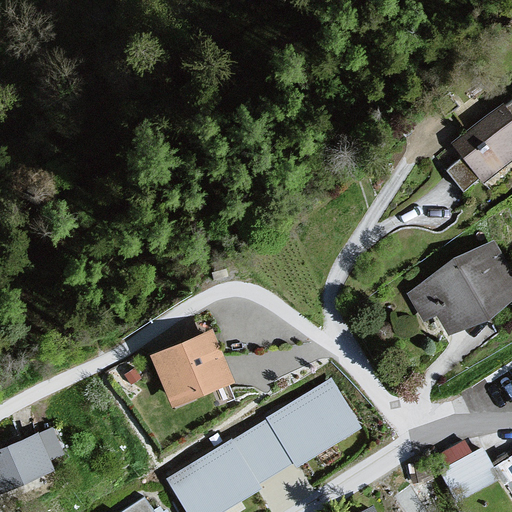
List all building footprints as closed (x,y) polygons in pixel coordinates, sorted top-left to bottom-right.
[(462,155),(446,167),(463,189),(479,177),(482,182),(511,158),(511,99),(506,104),(503,101),(451,141),(462,155)] [(452,258),(405,297),(424,324),(436,316),(449,335),(490,317),(511,298),(511,273),(494,244),(452,258)] [(212,329),(150,355),(173,408),(234,382),(212,329)] [(332,378),(164,477),(183,511),(222,511),(363,430),(332,378)] [(52,428),(0,449),(0,493),(55,471),(50,460),(64,455),(52,428)] [(499,474),(481,440),(472,445),(466,433),(444,445),(453,461),(442,467),(457,496),(499,474)] [(152,511),(143,497),(120,511),(152,511)]
